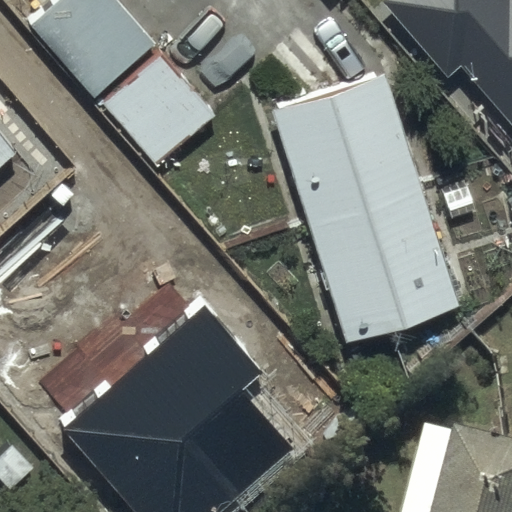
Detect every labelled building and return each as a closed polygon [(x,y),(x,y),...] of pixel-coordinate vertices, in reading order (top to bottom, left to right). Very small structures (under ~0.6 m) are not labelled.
[(118,0),(47,0),(28,19),(88,91),(150,36),(118,0)] [(341,73),(264,97),(338,332),(454,296),(382,66),(393,56),(339,0),(326,0),(298,27),(341,73)] [(511,0),(384,0),(382,2),(449,78),(461,67),(511,124),(511,0)] [(155,44),(96,97),(150,156),(209,103),(155,44)] [(41,58),(0,91),(0,129),(33,167),(92,117),(41,58)] [(205,304),(65,425),(141,511),(208,511),(289,442),(243,389),(263,371),(205,304)] [(511,511),(511,442),(433,421),(405,511),(511,511)]
